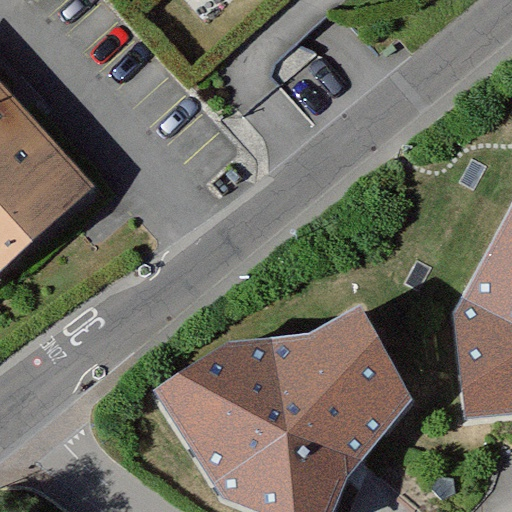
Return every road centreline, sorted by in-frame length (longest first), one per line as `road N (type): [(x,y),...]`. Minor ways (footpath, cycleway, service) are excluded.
road 1 (tertiary): [(19,400),(213,253),(511,6)]
road 2 (residential): [(19,400),(59,452),(125,511)]
